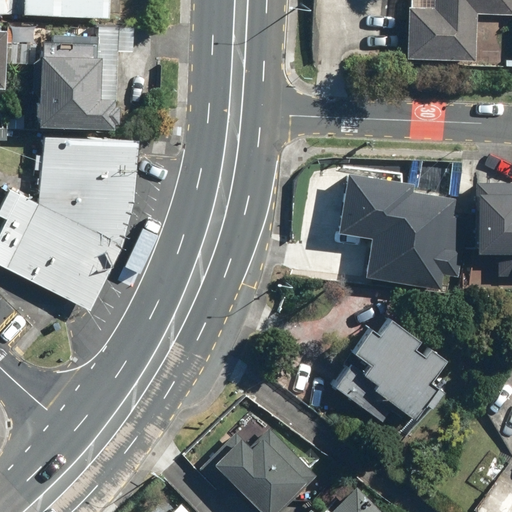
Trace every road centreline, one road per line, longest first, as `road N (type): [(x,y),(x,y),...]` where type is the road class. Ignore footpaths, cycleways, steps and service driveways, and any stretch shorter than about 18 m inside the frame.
road 1 (primary): [(240,113),(200,274),(160,354),(98,447)]
road 2 (residential): [(240,113),(511,125)]
road 3 (residential): [(98,447),(0,367)]
